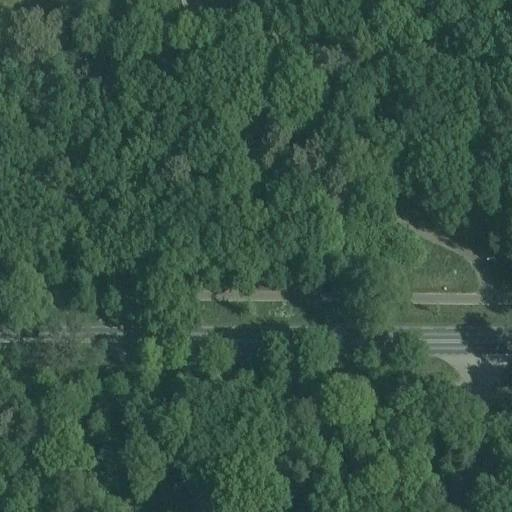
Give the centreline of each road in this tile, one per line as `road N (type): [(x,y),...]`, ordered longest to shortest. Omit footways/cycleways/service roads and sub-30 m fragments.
road 1 (unclassified): [(0,391),(481,391),(482,340)]
road 2 (primary): [(0,340),(482,340)]
road 3 (track): [(361,154),(293,0)]
